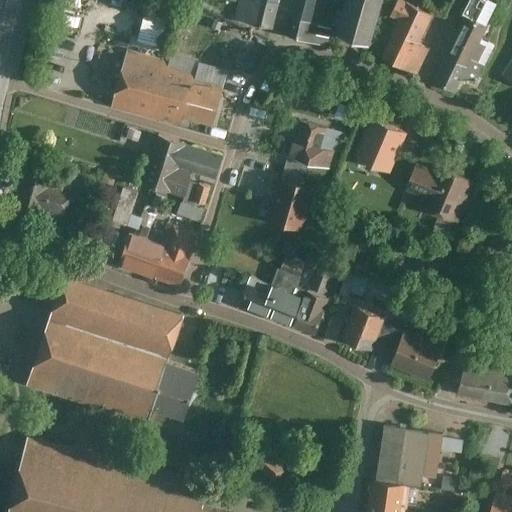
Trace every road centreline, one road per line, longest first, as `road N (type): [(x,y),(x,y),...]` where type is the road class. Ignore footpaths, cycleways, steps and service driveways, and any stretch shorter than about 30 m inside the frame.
road 1 (residential): [(232,150),(0,81)]
road 2 (residential): [(382,385),(323,353),(187,303)]
road 3 (residential): [(187,303),(0,234)]
road 4 (residential): [(511,240),(444,405)]
road 5 (residential): [(187,303),(232,150)]
road 6 (residential): [(418,90),(330,55),(281,53)]
road 7 (residential): [(382,385),(352,511)]
